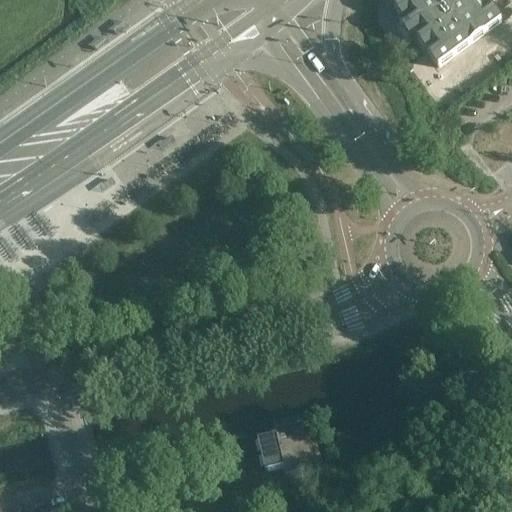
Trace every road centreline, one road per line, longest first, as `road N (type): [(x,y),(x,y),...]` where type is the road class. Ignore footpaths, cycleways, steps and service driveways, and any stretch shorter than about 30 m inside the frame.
road 1 (unclassified): [(58,374),(241,334),(365,295),(392,275)]
road 2 (secondary): [(0,208),(252,28)]
road 3 (secondary): [(205,0),(0,142)]
road 4 (tertiary): [(252,28),(398,216)]
road 5 (tertiary): [(420,203),(324,72)]
